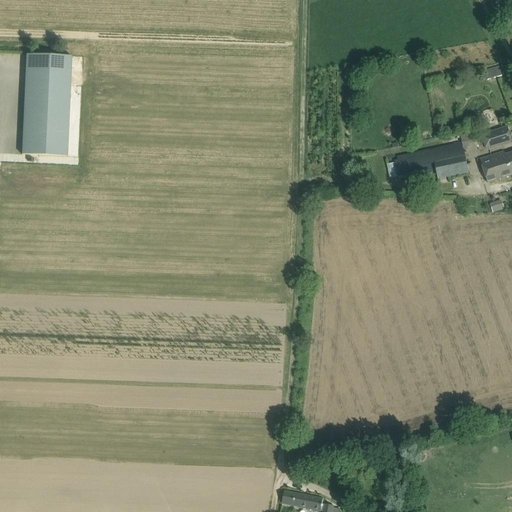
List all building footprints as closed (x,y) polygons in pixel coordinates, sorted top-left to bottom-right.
[(67,157),(71,57),(26,55),(22,155),(67,157)] [(485,72),(488,80),(502,76),(499,67),(485,72)] [(511,136),(509,127),(479,137),(484,151),(511,142),(511,136)] [(406,160),(394,163),(398,179),(437,171),(438,179),(469,173),(464,149),(469,147),(468,141),(476,139),(474,132),(461,135),(463,144),(405,156),(406,160)] [(480,160),(488,183),(511,175),(511,152),(505,155),(504,152),(480,160)] [(502,201),(490,204),(493,213),(504,209),(502,201)] [(325,505),(322,505),(323,499),(285,491),(282,504),(322,511),(339,511),(340,510),(333,509),(334,506),(325,504),(325,505)]
